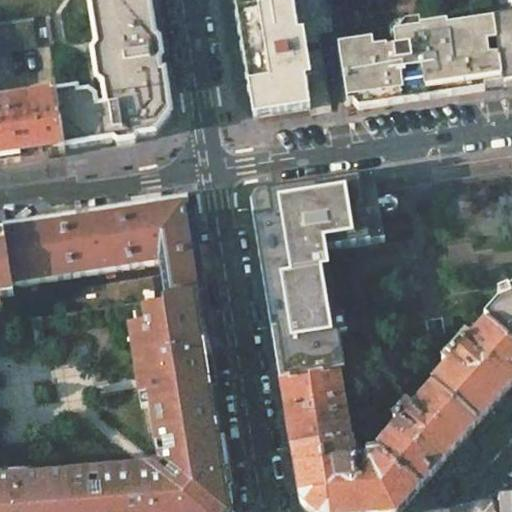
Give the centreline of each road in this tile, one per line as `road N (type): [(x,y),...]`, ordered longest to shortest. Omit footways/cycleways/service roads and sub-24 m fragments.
road 1 (residential): [(262,511),(212,173)]
road 2 (residential): [(212,173),(511,126)]
road 3 (residential): [(0,206),(212,173)]
road 4 (residential): [(212,173),(187,0)]
